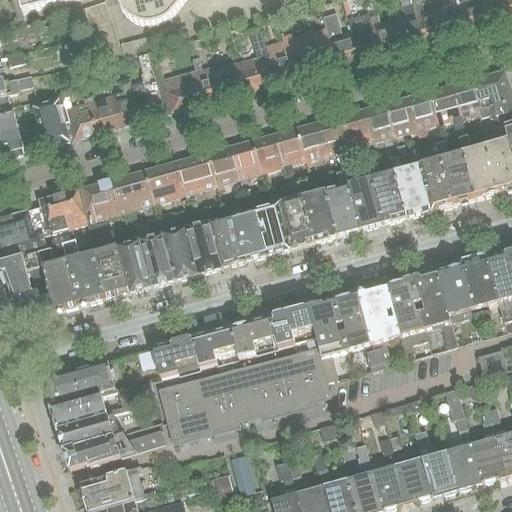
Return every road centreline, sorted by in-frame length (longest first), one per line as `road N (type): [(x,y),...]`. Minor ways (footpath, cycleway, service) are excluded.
road 1 (residential): [(0,365),(511,222)]
road 2 (residential): [(511,50),(0,190)]
